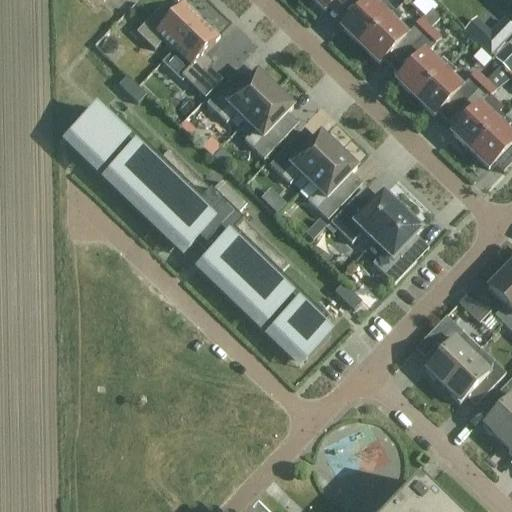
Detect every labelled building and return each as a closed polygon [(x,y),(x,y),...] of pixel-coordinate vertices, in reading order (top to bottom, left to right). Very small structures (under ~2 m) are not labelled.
[(312,0),(325,12),(337,0),(350,0),(353,3),(355,0),(312,0)] [(362,11),(343,31),(362,48),(394,14),(379,0),(355,0),(353,3),(362,11)] [(511,0),(493,0),(494,0),(491,3),(511,23),(511,0)] [(137,35),(155,52),(163,43),(174,53),(203,23),(186,7),(169,24),(165,28),(154,17),(137,35)] [(394,14),(362,48),(379,65),(393,50),(404,60),(426,36),(432,30),(440,21),(431,12),(423,21),(417,27),(407,38),(406,37),(395,26),(401,21),(394,14)] [(475,22),(464,34),(490,58),(501,47),(475,22)] [(174,53),(190,70),(182,78),(185,81),(192,89),(210,71),(200,61),(203,57),(220,40),(203,23),(174,53)] [(432,30),(426,36),(436,46),(442,39),(432,30)] [(398,83),(417,101),(449,68),(442,61),(437,66),(426,56),(436,46),(426,36),(404,60),(412,68),(398,83)] [(497,60),(510,73),(511,71),(511,45),(497,60)] [(449,68),(417,101),(434,117),(449,101),(459,110),(480,88),(486,82),(477,73),(472,79),(461,90),(450,79),(455,74),(449,68)] [(238,114),(247,123),(277,92),(259,74),(242,91),(232,81),(208,105),(228,124),(238,114)] [(138,106),(146,98),(127,79),(118,88),(138,106)] [(468,119),(452,135),(472,154),(505,119),(499,112),(501,110),(490,99),(491,98),(497,92),(486,82),(480,88),(459,110),(468,119)] [(277,92),(247,123),(255,131),(245,141),(265,160),(289,136),(278,126),(294,109),(277,92)] [(272,333),(305,365),(330,338),(323,330),(328,325),(277,275),(286,266),(236,218),(246,208),(221,184),(211,194),(168,153),(160,162),(109,113),(103,119),(96,112),(70,138),(102,170),(127,144),(134,150),(109,176),(188,252),(198,242),(206,249),(214,241),(221,247),(202,266),(266,327),(291,301),(297,308),(272,333)] [(488,169),(492,165),(503,176),(511,166),(511,138),(505,132),(511,125),(505,119),(472,154),(488,169)] [(186,123),(180,129),(189,137),(194,131),(186,123)] [(300,175),(310,184),(340,153),(322,135),(305,152),(294,142),(271,166),(290,185),(300,175)] [(340,153),(310,184),(318,192),(308,202),(328,221),(352,198),(341,187),(357,170),(340,153)] [(363,233),(373,244),(403,215),(385,196),(366,214),(353,202),(331,224),(351,245),(363,233)] [(403,215),(373,244),(384,254),(372,266),(393,287),(416,265),(403,251),(421,233),(403,215)] [(326,231),(333,238),(337,233),(330,227),(326,231)] [(511,282),(504,275),(488,291),(509,312),(498,322),(511,335),(511,282)] [(334,296),(353,314),(362,305),(343,287),(334,296)] [(458,307),(479,327),(490,315),(470,295),(458,307)] [(435,381),(444,389),(472,360),(455,344),(463,336),(446,320),(428,339),(444,354),(424,375),(433,383),(435,381)] [(472,360),(444,389),(452,398),(450,400),(459,408),(476,391),(484,399),(505,377),(480,352),(472,360)] [(493,437),(501,445),(511,433),(511,381),(490,405),(498,413),(482,430),(491,438),(493,437)] [(511,433),(501,445),(510,453),(508,455),(511,459),(511,433)] [(394,511),(446,511),(420,486),(394,511)]
